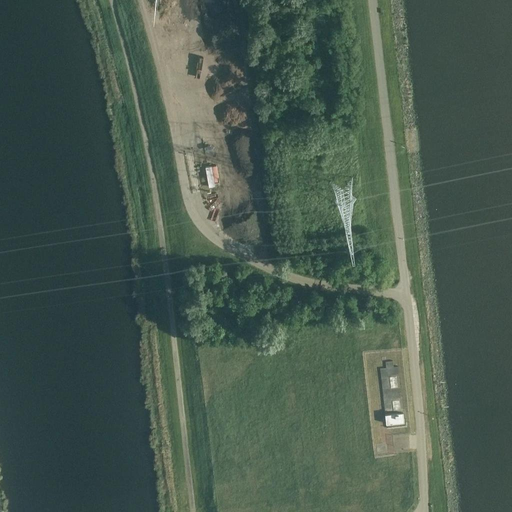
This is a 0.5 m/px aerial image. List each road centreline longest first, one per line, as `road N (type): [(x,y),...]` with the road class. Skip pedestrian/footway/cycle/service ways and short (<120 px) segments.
road 1 (unclassified): [(423,511),(373,0)]
road 2 (track): [(111,0),(154,180)]
